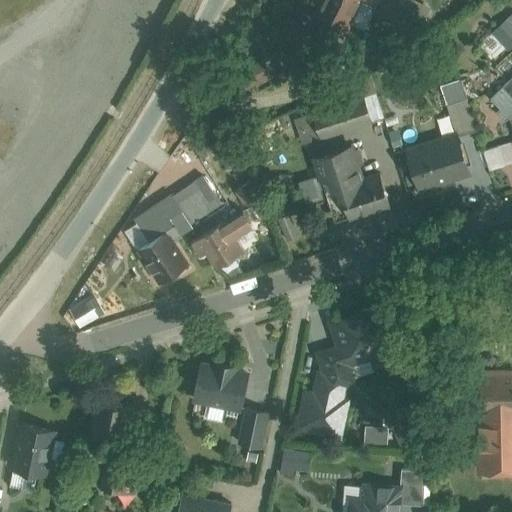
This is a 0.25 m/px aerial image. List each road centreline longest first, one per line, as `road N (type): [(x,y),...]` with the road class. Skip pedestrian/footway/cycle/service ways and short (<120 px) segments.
road 1 (residential): [(511,215),(156,326),(64,346),(4,332)]
road 2 (residential): [(215,0),(124,163),(4,332)]
